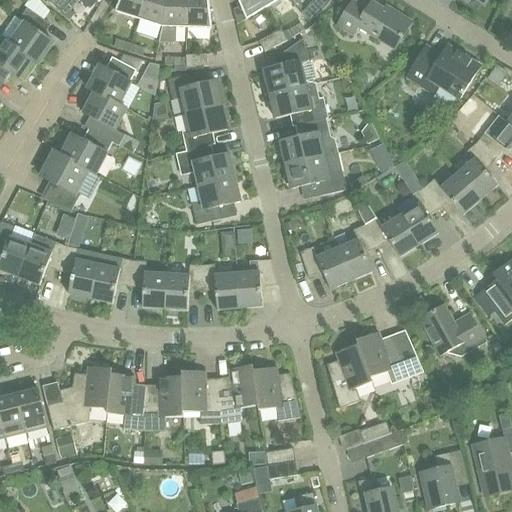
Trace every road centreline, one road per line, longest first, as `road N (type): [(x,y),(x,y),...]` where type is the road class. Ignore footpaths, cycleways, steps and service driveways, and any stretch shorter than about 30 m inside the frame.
road 1 (residential): [(296,326),(222,0)]
road 2 (residential): [(296,326),(382,297),(511,203)]
road 3 (residential): [(296,326),(176,338),(68,324)]
road 4 (residential): [(340,511),(296,326)]
road 5 (residential): [(87,38),(6,167)]
